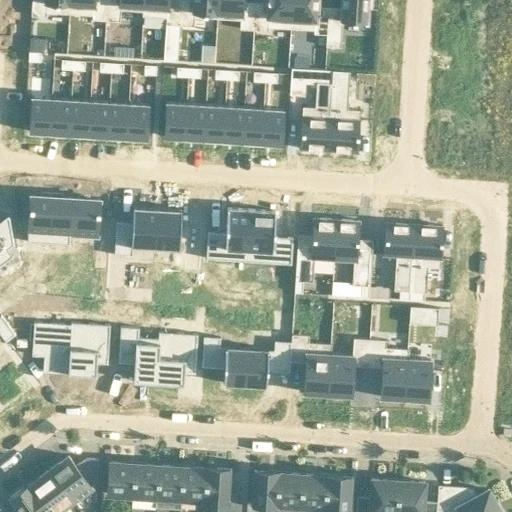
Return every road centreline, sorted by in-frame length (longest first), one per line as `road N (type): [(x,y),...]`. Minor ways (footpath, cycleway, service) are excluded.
road 1 (residential): [(479,445),(70,420),(57,421),(0,465)]
road 2 (residential): [(408,185),(0,160)]
road 3 (residential): [(479,445),(492,211),(473,191),(408,185)]
road 4 (residential): [(408,185),(419,0)]
